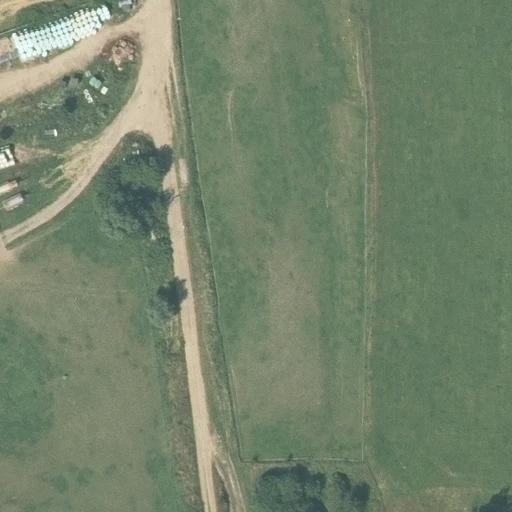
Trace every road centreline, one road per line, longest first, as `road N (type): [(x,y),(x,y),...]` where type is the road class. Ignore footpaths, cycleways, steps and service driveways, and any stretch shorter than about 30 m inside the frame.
road 1 (track): [(155,55),(196,414),(217,445),(240,511)]
road 2 (track): [(0,243),(84,184),(155,55)]
